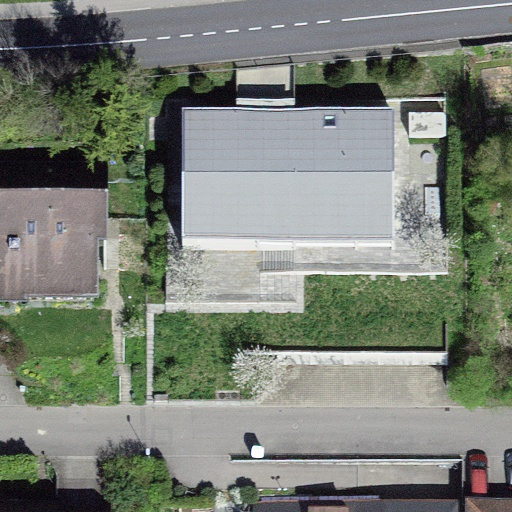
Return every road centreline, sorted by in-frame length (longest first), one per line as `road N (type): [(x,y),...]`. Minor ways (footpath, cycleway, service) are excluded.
road 1 (residential): [(511,435),(0,432)]
road 2 (secondary): [(501,0),(0,42)]
